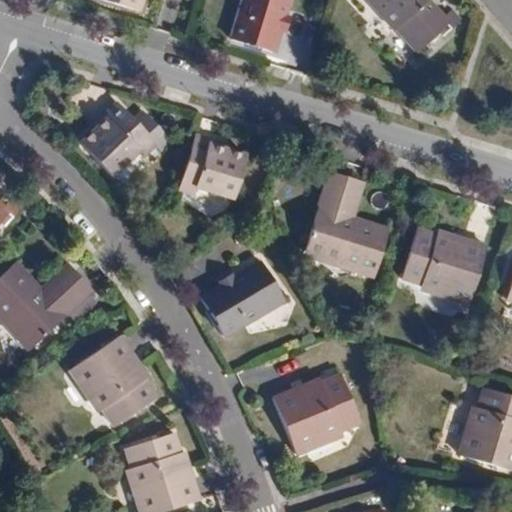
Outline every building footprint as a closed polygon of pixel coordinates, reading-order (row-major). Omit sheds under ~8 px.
[(98,0),(140,13),(143,0),(98,0)] [(280,33),(285,15),(290,0),(244,0),(231,41),(274,54),(280,33)] [(365,0),(394,32),(399,28),(421,52),(430,44),(434,48),(461,23),(451,12),(444,18),(428,1),(429,0),(365,0)] [(292,18),(285,15),(280,33),(287,35),(292,18)] [(109,121),(100,128),(81,146),(111,179),(140,153),(143,158),(156,147),(161,152),(170,143),(148,120),(139,128),(135,123),(119,106),(106,118),(109,121)] [(144,115),(135,123),(139,128),(148,120),(144,115)] [(109,121),(106,118),(98,125),(100,128),(109,121)] [(209,147),(210,143),(195,138),(178,191),(194,196),(196,191),(232,203),(246,158),(222,151),(209,147)] [(345,217),(356,182),(329,174),(305,252),(321,257),(319,262),(373,280),(388,231),(353,220),(345,217)] [(345,217),(353,220),(364,185),(356,182),(345,217)] [(0,235),(21,211),(11,202),(4,209),(0,204),(0,235)] [(458,304),(468,307),(487,250),(437,234),(436,238),(417,231),(401,280),(419,286),(424,293),(431,296),(439,293),(453,297),(458,304)] [(303,258),(319,262),(321,257),(305,252),(303,258)] [(93,293),(73,271),(45,297),(40,292),(16,265),(0,279),(0,321),(18,340),(23,336),(34,348),(93,293)] [(236,280),(221,289),(201,301),(224,340),(284,303),(261,265),(236,280)] [(45,297),(73,271),(68,266),(40,292),(45,297)] [(218,284),(221,289),(236,280),(233,275),(218,284)] [(29,353),(34,348),(23,336),(18,340),(29,353)] [(120,339),(70,372),(76,381),(84,384),(92,395),(90,402),(94,408),(103,413),(114,429),(157,401),(145,382),(148,381),(120,339)] [(321,382),(273,401),(295,456),(305,453),(309,446),(323,440),(330,442),(336,440),(342,433),(360,425),(341,377),(322,385),(321,382)] [(511,474),(511,399),(484,390),(477,412),(471,417),(469,423),(473,431),(469,444),(462,448),(459,458),(511,474)] [(138,511),(169,511),(199,503),(184,455),(181,456),(174,436),(126,451),(132,471),(128,478),(130,485),(138,490),(142,502),(138,511)]
